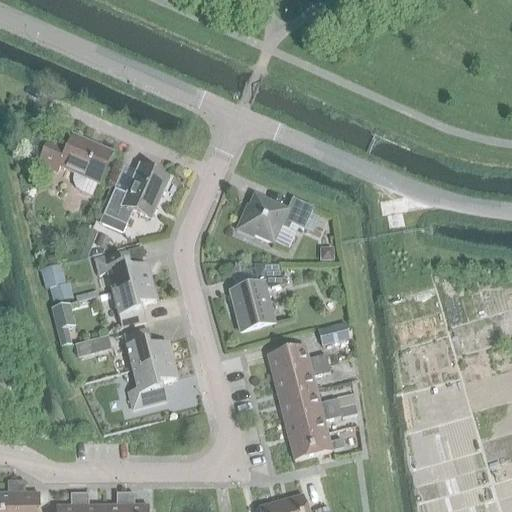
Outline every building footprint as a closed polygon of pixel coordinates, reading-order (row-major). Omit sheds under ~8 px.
[(26,146),(31,134),(17,127),(11,140),(26,146)] [(112,156),(72,139),(66,153),(48,145),(38,167),(57,175),(59,170),(72,176),(71,183),(73,190),(79,195),(91,200),(97,187),(99,187),(112,156)] [(20,160),(16,169),(26,173),(30,165),(20,160)] [(168,181),(139,168),(126,197),(114,192),(103,218),(126,228),(132,213),(150,221),(168,181)] [(243,216),(235,233),(252,240),(253,238),(272,247),(278,234),(280,229),(288,233),(290,227),(312,236),(319,220),(310,216),(313,210),(291,201),(289,206),(286,212),(254,198),(245,217),(243,216)] [(111,241),(101,237),(96,249),(106,253),(111,241)] [(333,264),(333,251),(320,251),(320,264),(333,264)] [(107,277),(111,296),(151,286),(146,267),(132,271),(127,254),(94,263),(98,279),(107,277)] [(48,291),(53,306),(73,300),(69,286),(65,287),(59,267),(40,273),(45,292),(48,291)] [(278,268),(253,267),(258,288),(230,295),(240,335),(272,326),(264,293),(283,288),(278,268)] [(156,304),(151,286),(111,296),(120,331),(145,325),(141,308),(156,304)] [(74,330),(69,307),(51,312),(60,351),(71,348),(67,332),(74,330)] [(349,343),(344,326),(317,333),(322,350),(349,343)] [(132,374),(171,364),(166,345),(151,349),(147,332),(123,339),(132,374)] [(108,339),(93,343),(96,356),(112,352),(108,339)] [(272,380),(327,366),(325,357),(307,362),(304,348),(266,358),(272,380)] [(171,364),(132,374),(137,393),(127,395),(132,413),(166,404),(161,386),(176,382),(171,364)] [(278,402),(315,393),(312,380),(329,375),(327,366),(272,380),(278,402)] [(278,402),(283,424),(338,410),(336,401),(318,406),(315,393),(278,402)] [(341,422),(357,418),(355,408),(338,412),(340,419),(341,422)] [(283,424),(288,444),(325,434),(323,424),(340,419),(338,410),(283,424)] [(328,444),(325,434),(288,444),(293,463),(331,454),(331,453),(343,450),(341,441),(328,444)] [(0,511),(15,511),(16,484),(7,484),(7,497),(0,497),(0,511)] [(16,484),(15,511),(39,511),(39,497),(25,497),(24,484),(16,484)] [(115,509),(101,509),(101,511),(124,511),(124,496),(115,496),(115,509)] [(124,496),(124,511),(147,511),(148,508),(133,509),(133,496),(124,496)] [(78,511),(79,497),(70,497),(70,510),(55,510),(55,511),(78,511)] [(87,497),(79,497),(78,511),(101,511),(101,509),(88,510),(87,497)] [(280,504),(282,511),(306,511),(302,498),(280,504)]
